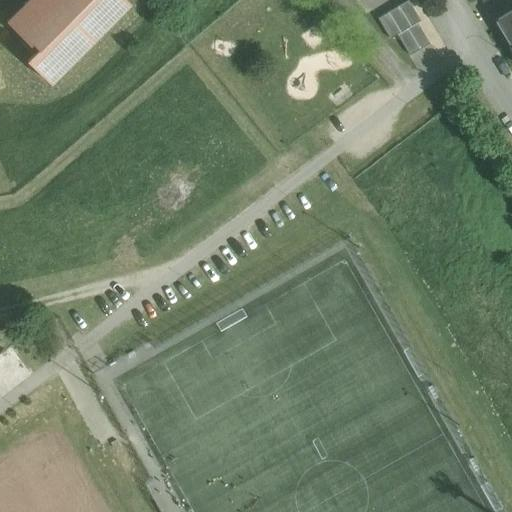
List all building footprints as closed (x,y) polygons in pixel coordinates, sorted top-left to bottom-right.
[(27,0),(7,21),(14,28),(10,32),(33,55),(28,60),(52,84),(131,5),(126,0),(27,0)] [(408,0),(407,0),(398,6),(411,26),(417,22),(421,20),(408,0)] [(411,26),(398,6),(388,12),(401,32),(407,28),(411,26)] [(511,10),(496,20),(511,45),(511,44),(511,10)] [(401,32),(388,12),(378,18),(390,38),(397,34),(401,32)] [(411,26),(407,28),(420,49),(430,43),(417,22),(411,26)] [(401,32),(397,34),(410,55),(420,49),(407,28),(401,32)]
